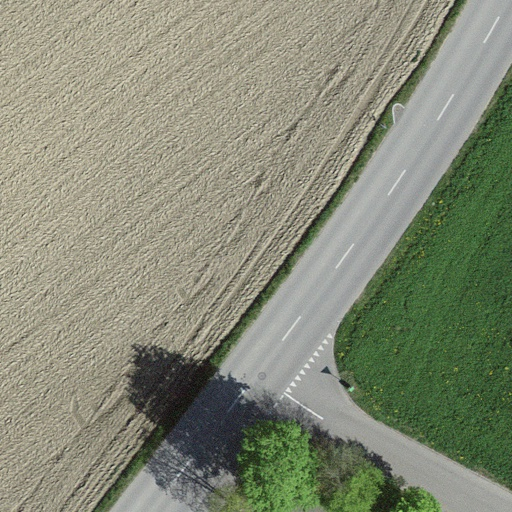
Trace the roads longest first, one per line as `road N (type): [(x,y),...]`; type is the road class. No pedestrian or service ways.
road 1 (tertiary): [(505,0),(420,147),(258,375)]
road 2 (residential): [(258,375),(507,511)]
road 3 (tertiary): [(258,375),(151,511)]
